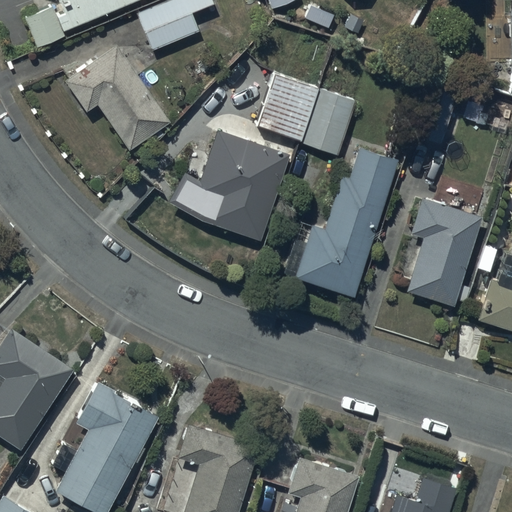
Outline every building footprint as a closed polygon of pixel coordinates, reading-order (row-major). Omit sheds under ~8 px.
[(53,0),(23,13),(35,42),(64,30),(63,26),(125,0),(53,0)] [(156,0),(135,8),(150,46),(198,27),(190,7),(206,0),(156,0)] [(115,39),(62,76),(85,108),(96,99),(128,145),(169,117),(115,39)] [(356,95),(273,68),(256,121),(302,136),(301,139),(337,151),(356,95)] [(455,84),(427,76),(410,131),(439,139),(455,84)] [(182,166),(166,196),(199,215),(259,235),(263,224),(269,226),(277,205),(270,203),(288,149),(215,124),(198,173),(182,166)] [(310,219),(293,270),(353,290),(397,156),(357,143),(347,173),(339,170),(322,223),(310,219)] [(479,212),(418,192),(407,228),(420,232),(416,245),(406,242),(396,273),(406,276),(403,285),(451,301),(453,295),(462,298),(485,228),(475,225),(479,212)] [(487,271),(474,313),(511,324),(511,240),(509,249),(502,247),(494,273),(487,271)] [(9,323),(0,338),(0,431),(21,444),(72,362),(9,323)] [(87,424),(80,436),(69,430),(63,441),(61,440),(51,459),(64,466),(54,484),(102,510),(156,411),(137,401),(139,398),(130,393),(128,395),(114,388),(115,385),(97,375),(74,418),(87,424)] [(234,511),(259,441),(187,417),(175,452),(197,459),(179,511),(234,511)] [(294,448),(266,438),(255,473),(284,481),(294,448)] [(346,511),(359,470),(297,451),(286,488),(299,492),(292,511),(346,511)] [(393,487),(385,511),(442,511),(452,481),(418,471),(412,493),(393,487)] [(35,511),(2,491),(0,494),(0,511),(35,511)]
